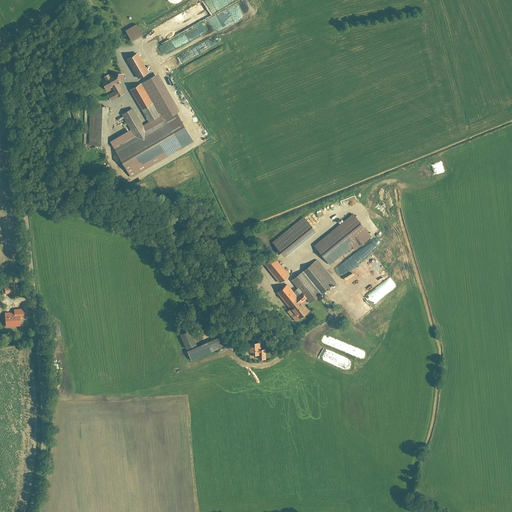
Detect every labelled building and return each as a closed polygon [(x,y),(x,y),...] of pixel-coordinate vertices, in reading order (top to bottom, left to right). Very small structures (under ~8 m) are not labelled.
[(246,13),(249,17),(256,12),(253,8),(246,13)] [(237,30),(241,37),(263,26),(260,18),(255,21),(257,24),(254,25),(253,22),(237,30)] [(136,25),(125,31),(131,42),(143,35),(136,25)] [(175,50),(171,41),(161,45),(162,47),(159,48),(162,55),(175,50)] [(148,73),(138,54),(127,59),(138,79),(148,73)] [(111,74),(100,80),(105,92),(112,88),(114,92),(106,96),(111,102),(124,94),(119,85),(125,75),(111,72),(111,74)] [(133,109),(122,115),(135,137),(114,148),(131,178),(190,145),(190,144),(194,142),(157,75),(129,90),(151,128),(146,131),(133,109)] [(107,147),(109,108),(90,107),(88,146),(107,147)] [(354,214),(315,244),(331,263),(354,245),(356,249),(372,237),(354,214)] [(305,216),(273,241),(286,256),(317,231),(305,216)] [(275,255),(265,263),(281,282),(291,274),(275,255)] [(318,259),(293,279),(300,287),(309,298),(312,302),(336,282),(318,259)] [(357,289),(363,295),(385,277),(380,270),(357,289)] [(18,276),(7,278),(9,292),(20,290),(18,276)] [(393,277),(369,293),(375,303),(399,287),(393,277)] [(296,313),(300,319),(310,310),(304,302),(294,291),(288,284),(278,292),(292,308),(288,311),(292,316),(296,313)] [(309,298),(300,287),(294,291),(304,302),(309,298)] [(6,326),(20,325),(20,321),(21,321),(20,313),(9,314),(10,317),(5,317),(6,326)] [(189,350),(199,346),(192,329),(182,333),(189,350)] [(199,346),(189,350),(193,359),(233,342),(229,333),(199,346)] [(266,348),(262,349),(261,341),(250,342),(251,354),(259,354),(259,359),(267,358),(266,348)]
